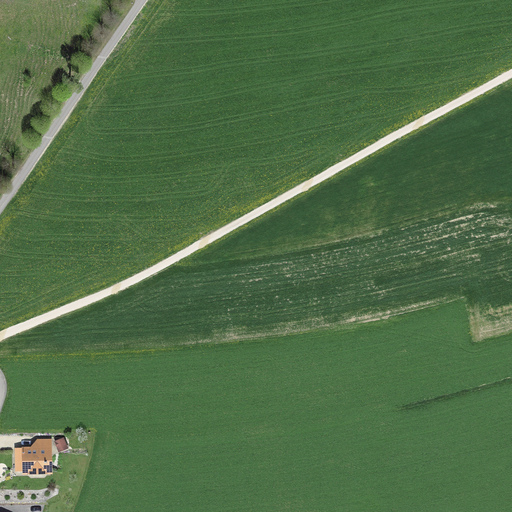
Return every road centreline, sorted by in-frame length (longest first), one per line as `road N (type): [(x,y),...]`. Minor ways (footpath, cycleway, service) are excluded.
road 1 (track): [(511,74),(153,270),(0,336)]
road 2 (unclassified): [(141,0),(0,206)]
